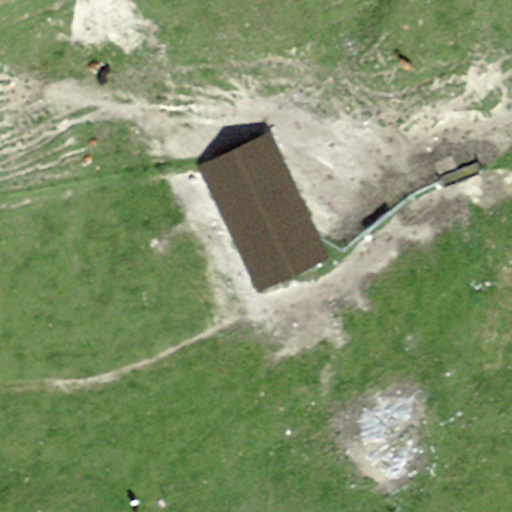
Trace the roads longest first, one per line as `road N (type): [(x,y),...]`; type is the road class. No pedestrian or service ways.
road 1 (track): [(0,393),(139,377),(246,332),(354,266)]
road 2 (track): [(511,187),(433,212),(354,266)]
